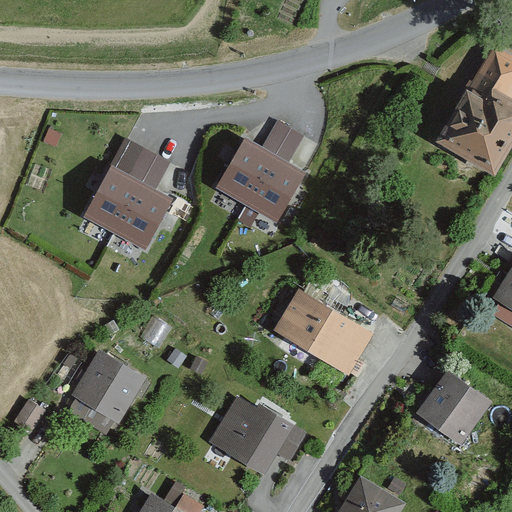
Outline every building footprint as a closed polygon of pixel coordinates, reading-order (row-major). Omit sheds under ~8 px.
[(461,114),(445,105),(429,135),(488,167),(511,122),(511,98),(479,81),(461,114)] [(262,146),(243,135),(216,182),(280,219),(307,172),(289,162),(305,133),(278,118),(262,146)] [(127,174),(111,165),(84,211),(145,246),(172,199),(158,191),(176,160),(145,142),(127,174)] [(511,256),(490,292),(511,305),(511,256)] [(296,286),(273,324),(346,369),(370,330),(296,286)] [(144,373),(96,345),(70,388),(118,416),(144,373)] [(442,364),(412,407),(459,439),(489,397),(442,364)] [(305,428),(233,388),(204,439),(260,470),(273,446),(290,456),(305,428)] [(357,472),(332,511),(397,511),(404,501),(357,472)] [(188,511),(148,488),(133,511),(188,511)]
